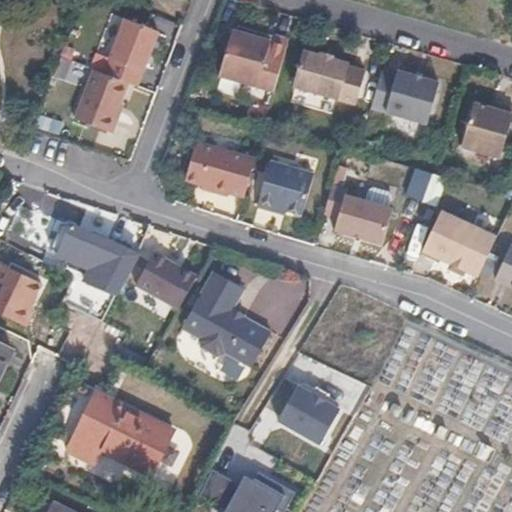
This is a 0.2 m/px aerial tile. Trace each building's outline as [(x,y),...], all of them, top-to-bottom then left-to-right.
[(156,24),(120,13),(101,71),(127,80),(136,83),(156,24)] [(219,76),(260,88),(285,39),(272,36),(270,42),(233,30),(219,76)] [(290,41),(285,39),(260,88),(274,92),(290,41)] [(354,102),(364,69),(347,64),(348,61),(330,56),(332,53),(320,50),(319,53),(302,48),(291,84),(354,102)] [(108,132),(127,80),(101,71),(92,68),(73,119),(108,132)] [(425,125),(437,83),(395,71),(384,112),(425,125)] [(472,103),(459,147),(498,158),(511,112),(511,109),(497,105),(496,110),(472,103)] [(254,157),(249,156),(234,183),(214,175),(228,149),(193,138),(180,178),(209,187),(207,192),(224,197),(226,191),(242,197),(254,157)] [(249,156),(228,149),(214,175),(234,183),(249,156)] [(300,214),(301,213),(293,210),(311,175),(269,162),(255,207),(271,211),(273,206),(300,214)] [(301,213),(314,176),(311,175),(293,210),(301,213)] [(382,244),(392,210),(391,209),(364,202),(345,197),(347,190),(332,186),(324,216),(338,220),(335,231),(382,244)] [(367,191),(364,202),(391,209),(393,199),(390,193),(373,188),(367,191)] [(438,212),(433,223),(443,226),(448,217),(438,212)] [(494,238),(448,217),(443,226),(433,223),(419,254),(435,261),(436,259),(476,277),(494,238)] [(59,256),(71,227),(60,225),(51,251),(59,256)] [(117,297),(137,253),(71,227),(59,256),(91,270),(85,283),(117,297)] [(494,282),(511,290),(511,247),(510,247),(494,282)] [(180,309),(198,276),(155,253),(137,286),(180,309)] [(6,268),(0,279),(0,315),(30,330),(37,315),(34,313),(46,288),(6,268)] [(255,367),(274,331),(234,310),(246,288),(216,271),(188,323),(199,329),(196,334),(203,338),(202,340),(203,347),(219,356),(226,353),(227,351),(255,367)] [(65,299),(95,307),(100,290),(70,281),(65,299)] [(0,343),(0,378),(13,351),(0,343)] [(298,385),(279,419),(321,443),(341,409),(326,401),(313,393),(298,385)] [(316,388),(313,393),(326,401),(329,395),(316,388)] [(105,449),(152,473),(173,431),(99,395),(76,441),(102,454),(105,449)] [(217,502),(230,477),(215,468),(202,495),(217,502)] [(285,511),(297,490),(260,469),(250,487),(242,483),(227,507),(224,511),(277,511),(280,508),(285,511)] [(227,507),(242,483),(230,477),(217,502),(227,507)]
